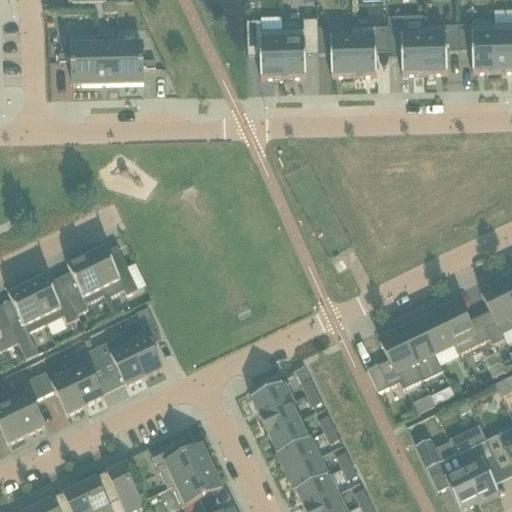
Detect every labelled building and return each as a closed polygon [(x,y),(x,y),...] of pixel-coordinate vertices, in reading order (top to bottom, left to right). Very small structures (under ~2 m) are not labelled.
[(106,6),(104,6),(104,16),(117,15),(117,5),(106,6)] [(494,28),(493,28),(493,38),(494,38),(495,77),(511,76),(511,13),(494,14),(495,28),(494,28)] [(282,34),(283,82),(306,82),(305,58),(318,58),(317,33),(317,23),(303,24),(303,33),(282,34)] [(261,83),(283,82),(282,34),(261,34),(261,25),(246,25),(247,60),(260,60),(261,83)] [(446,39),(424,39),(423,39),(425,79),(447,78),(446,55),(459,54),(459,29),(445,29),(446,39)] [(473,77),(495,77),(494,38),(493,38),(472,38),(472,29),(459,29),(459,54),(472,54),(473,77)] [(353,41),(354,81),(376,80),(376,56),(389,56),(388,31),(352,32),(352,41),(353,41)] [(331,81),(354,81),(353,41),(352,41),(331,42),(330,32),(317,33),(318,58),(331,57),(331,81)] [(423,39),(424,39),(424,35),(401,35),(402,79),(425,79),(423,39)] [(95,50),(96,50),(96,40),(95,40),(71,41),(72,57),(59,57),(59,67),(72,66),(72,90),(96,89),(95,50)] [(118,51),(119,88),(143,88),(143,74),(155,73),(155,64),(142,64),(142,48),(118,49),(118,51)] [(118,49),(96,50),(95,50),(96,89),(119,88),(118,51),(118,49)] [(90,260),(86,262),(104,300),(105,304),(124,295),(126,300),(138,295),(127,272),(116,277),(105,253),(100,255),(99,253),(89,258),(90,260)] [(104,300),(86,262),(82,264),(81,262),(71,266),(72,268),(67,271),(79,295),(68,300),(77,319),(88,314),(86,309),(104,300)] [(57,306),(46,281),(41,284),(40,282),(30,287),(30,289),(27,290),(46,329),(64,320),(67,328),(79,323),(77,319),(68,300),(57,306)] [(511,311),(511,282),(501,288),(511,311)] [(485,333),(489,343),(492,349),(505,343),(502,337),(511,332),(511,311),(501,288),(480,297),(489,315),(478,321),(484,334),(485,333)] [(9,329),(18,348),(26,364),(35,360),(33,355),(36,354),(28,338),(46,329),(27,290),(8,300),(20,324),(9,329)] [(489,343),(485,333),(484,334),(478,321),(468,326),(459,308),(438,318),(454,350),(453,350),(457,359),(489,343)] [(419,327),(434,359),(435,359),(453,350),(454,350),(438,318),(419,327)] [(128,349),(144,382),(163,373),(151,349),(162,344),(153,324),(141,330),(147,341),(128,349)] [(400,336),(399,337),(422,384),(442,375),(435,359),(434,359),(419,327),(400,336)] [(0,356),(18,348),(9,329),(0,333),(0,356)] [(388,364),(367,374),(378,397),(399,387),(402,394),(422,384),(399,337),(380,346),(388,364)] [(125,391),(144,382),(128,349),(119,354),(113,343),(94,353),(103,372),(114,367),(125,391)] [(92,377),(103,372),(94,353),(64,367),(85,411),(104,402),(92,377)] [(34,381),(44,401),(54,395),(66,420),(85,411),(64,367),(63,367),(68,378),(50,387),(45,376),(34,381)] [(26,392),(8,400),(7,401),(26,439),(45,430),(33,406),(44,401),(34,381),(23,387),(26,392)] [(306,400),(315,395),(310,383),(301,388),(306,400)] [(449,388),(454,399),(461,395),(456,385),(449,388)] [(496,389),(502,400),(510,396),(505,385),(496,389)] [(250,403),(260,422),(284,410),(291,407),(291,408),(296,406),(286,386),(250,403)] [(431,400),(435,409),(452,400),(448,392),(431,400)] [(5,395),(0,397),(0,433),(7,448),(26,439),(7,401),(8,400),(5,395)] [(321,407),(315,395),(306,400),(312,411),(321,407)] [(465,404),(456,409),(459,417),(469,412),(465,404)] [(260,422),(268,440),(293,429),(300,425),(291,408),(291,407),(284,410),(260,422)] [(318,425),(324,436),(333,432),(327,420),(318,425)] [(293,429),(268,440),(277,459),(301,447),(309,444),(300,425),(293,429)] [(486,445),(494,462),(505,456),(511,470),(511,431),(497,439),(486,445)] [(333,432),(324,436),(330,448),(339,444),(333,432)] [(168,494),(172,491),(171,491),(211,471),(201,450),(188,456),(182,442),(150,457),(168,494)] [(429,443),(415,450),(415,451),(425,472),(440,465),(434,453),(429,443)] [(310,466),(317,462),(309,444),(301,447),(277,459),(286,477),(310,466)] [(469,486),(479,507),(498,498),(483,467),(494,462),(486,445),(456,459),(463,473),(469,486)] [(342,473),(351,469),(345,457),(336,461),(342,473)] [(440,465),(425,472),(437,497),(448,491),(458,511),(468,511),(479,507),(469,486),(463,473),(456,459),(455,457),(440,465)] [(286,477),(295,495),(319,484),(326,480),(317,462),(310,466),(286,477)] [(124,469),(108,477),(121,502),(106,509),(108,511),(136,511),(143,509),(124,469)] [(356,480),(351,469),(342,473),(347,485),(356,480)] [(171,491),(172,491),(181,511),(191,508),(192,511),(203,511),(199,504),(222,493),(211,471),(171,491)] [(94,484),(80,491),(89,511),(108,511),(106,509),(121,502),(108,477),(107,475),(93,482),(94,484)] [(319,484),(295,495),(303,511),(307,511),(325,504),(340,497),(330,477),(326,480),(319,484)] [(89,511),(80,491),(66,497),(65,495),(51,502),(52,504),(56,511),(89,511)] [(359,510),(368,505),(363,494),(354,498),(359,510)] [(325,504),(307,511),(346,511),(340,497),(325,504)]
